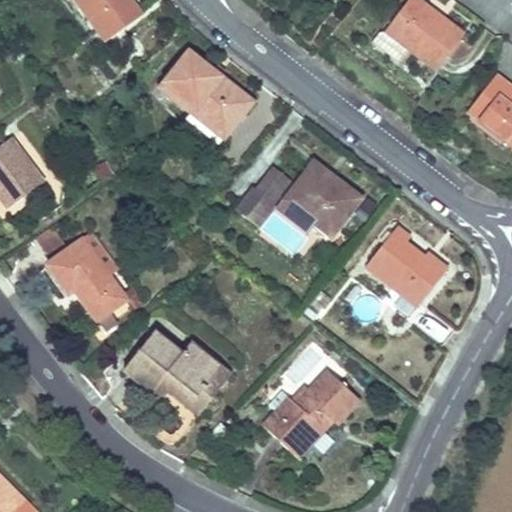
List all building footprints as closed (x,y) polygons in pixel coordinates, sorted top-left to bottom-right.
[(140,15),(128,0),(74,0),(104,41),(140,15)] [(441,22),(422,8),(424,5),(425,4),(419,0),(408,0),(384,33),(408,52),(435,72),(448,56),(460,40),(463,35),(443,19),(441,22)] [(443,19),(424,5),(422,8),(441,22),(443,19)] [(408,52),(384,33),(378,34),(371,44),(399,64),(408,52)] [(468,46),(460,40),(448,56),(452,59),(461,56),(468,46)] [(251,103),(189,53),(160,89),(190,113),(191,114),(195,109),(226,134),(251,103)] [(511,89),(507,85),(506,87),(494,77),(467,113),(462,119),(500,148),(505,142),(511,147),(511,89)] [(226,134),(195,109),(191,114),(190,113),(184,119),(217,146),(226,134)] [(43,183),(10,139),(0,146),(0,197),(9,209),(43,183)] [(360,200),(314,164),(284,202),(315,226),(331,238),(360,200)] [(268,165),(234,212),(259,230),(293,183),(268,165)] [(315,226),(284,202),(278,210),(309,233),(315,226)] [(70,250),(52,226),(37,237),(55,261),(70,250)] [(423,258),(406,244),(410,238),(396,227),(365,267),(417,309),(444,275),(423,258)] [(118,267),(93,233),(70,250),(55,261),(49,266),(71,294),(76,290),(82,298),(79,300),(96,322),(124,301),(121,296),(106,276),(118,267)] [(448,270),(427,254),(423,258),(444,275),(448,270)] [(141,305),(129,290),(121,296),(124,301),(132,312),(141,305)] [(221,367),(190,343),(182,354),(154,332),(123,373),(151,394),(161,381),(171,389),(168,393),(189,409),(221,367)] [(231,375),(221,367),(189,409),(199,417),(231,375)] [(359,401),(328,373),(309,394),(295,409),(290,405),(288,403),(277,415),(264,429),(288,451),(300,437),(306,442),(319,429),(322,432),(331,423),(335,426),(359,401)] [(171,389),(161,381),(151,394),(161,402),(168,393),(171,389)] [(309,394),(305,389),(290,405),(295,409),(309,394)] [(288,403),(279,395),(269,407),(277,415),(288,403)] [(322,432),(319,429),(306,442),(300,437),(288,451),(297,460),(322,432)] [(0,511),(36,511),(0,475),(0,511)]
